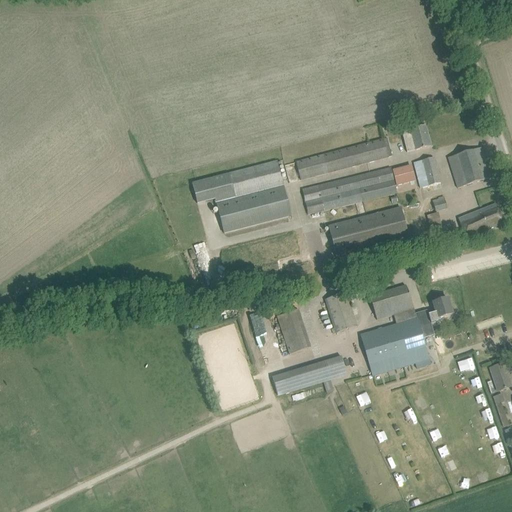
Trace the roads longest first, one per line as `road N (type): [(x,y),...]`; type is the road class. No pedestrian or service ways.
road 1 (track): [(0,329),(95,307),(405,276),(511,245)]
road 2 (unclassified): [(511,165),(455,0)]
